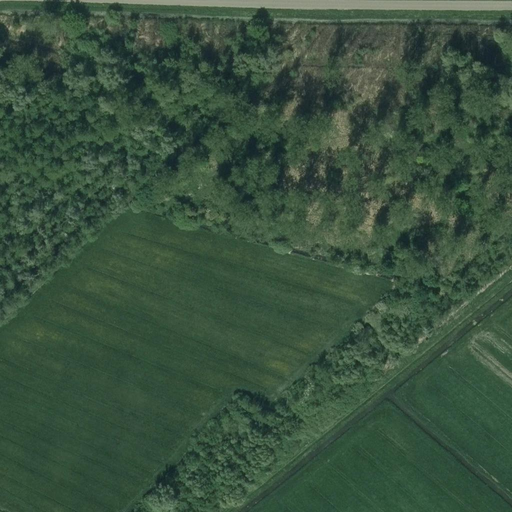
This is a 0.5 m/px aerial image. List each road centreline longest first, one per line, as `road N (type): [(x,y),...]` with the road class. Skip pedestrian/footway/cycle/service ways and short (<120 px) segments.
road 1 (unclassified): [(511,8),(0,1)]
road 2 (track): [(511,283),(236,511)]
